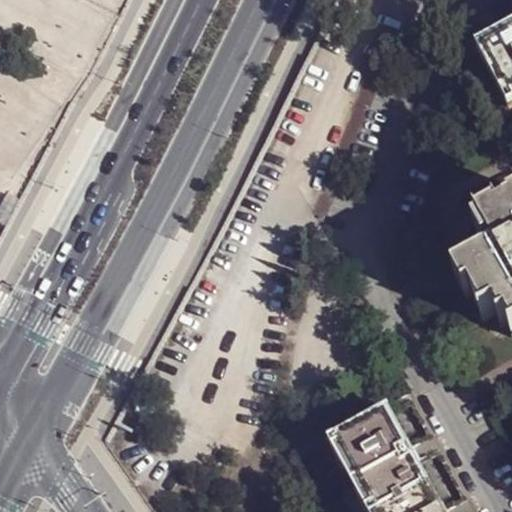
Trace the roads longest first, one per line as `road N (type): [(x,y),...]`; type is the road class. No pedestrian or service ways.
road 1 (tertiary): [(28,426),(171,177),(259,0)]
road 2 (tertiary): [(200,0),(117,166),(110,198),(1,389)]
